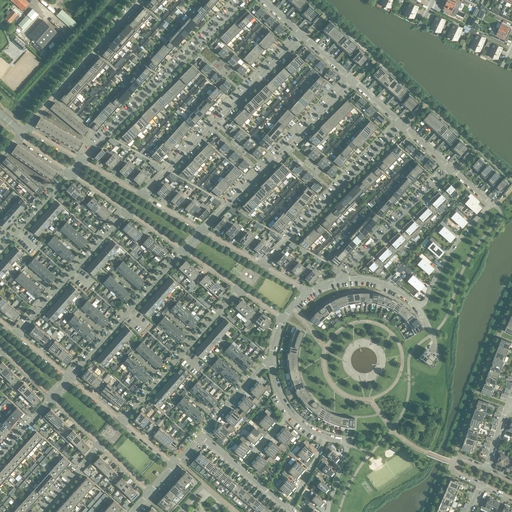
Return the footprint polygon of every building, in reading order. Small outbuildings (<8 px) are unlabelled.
[(11,0),(23,11),(29,3),(32,0),(11,0)] [(157,8),(149,0),(145,5),(153,12),(157,8)] [(215,4),(209,0),(203,0),(203,1),(211,8),(215,4)] [(307,2),(305,0),(300,0),(295,5),(300,9),(300,10),(307,2)] [(211,8),(203,1),(199,5),(208,13),(211,8)] [(451,14),(454,7),(443,2),(441,7),(443,8),(442,10),(451,14)] [(257,12),(254,15),(259,19),(262,16),(265,12),(256,3),(252,7),(257,12)] [(416,10),(418,7),(410,3),(405,13),(404,14),(413,18),(417,10),(416,10)] [(208,13),(199,5),(196,9),(204,17),(208,13)] [(307,18),(314,10),(310,6),(303,14),(307,18)] [(151,14),(143,7),(139,11),(147,19),(151,14)] [(32,9),(27,15),(33,20),(38,14),(32,9)] [(204,17),(196,9),(197,11),(194,14),(192,13),(201,21),(204,17)] [(7,17),(4,20),(9,24),(12,21),(18,14),(13,10),(11,12),(8,10),(5,13),(7,14),(8,16),(7,17)] [(77,23),(62,10),(56,16),(71,29),(77,23)] [(319,14),(314,10),(307,18),(312,22),(319,14)] [(485,12),(481,10),(477,18),(481,20),(485,12)] [(147,19),(139,11),(135,15),(144,23),(147,19)] [(254,18),(247,11),(243,15),(250,21),(254,18)] [(275,20),(268,14),(265,12),(262,16),(266,20),(264,23),(269,27),(271,25),(271,24),(275,20)] [(201,21),(192,13),(188,17),(196,24),(197,25),(201,21)] [(144,23),(135,15),(131,20),(140,27),(144,23)] [(250,21),(243,15),(239,19),(246,25),(250,21)] [(24,31),(32,22),(26,16),(18,25),(24,31)] [(196,24),(188,17),(188,16),(184,21),(192,28),(196,24)] [(444,20),(437,17),(435,20),(435,19),(431,28),(439,32),(440,31),(439,31),(444,20)] [(246,25),(239,19),(236,23),(242,29),(246,25)] [(40,52),(57,33),(43,20),(29,36),(36,42),(33,46),(40,52)] [(140,27),(131,20),(127,24),(128,25),(137,32),(136,31),(140,27)] [(284,29),(277,23),(275,20),(271,24),(271,25),(276,29),(273,31),(278,36),(284,29)] [(192,28),(184,21),(180,25),(188,33),(192,28)] [(327,34),(335,26),(330,22),(323,30),(327,34)] [(242,29),(236,23),(232,26),(238,33),(242,29)] [(496,28),(509,34),(511,30),(509,29),(510,27),(501,23),(498,29),(496,28)] [(128,25),(125,29),(133,36),(137,32),(128,25)] [(188,33),(180,25),(179,25),(178,26),(177,27),(176,28),(176,29),(175,30),(176,30),(184,37),(188,33)] [(461,28),(454,25),(452,28),(448,36),(456,40),(457,40),(456,39),(461,28)] [(471,28),(464,25),(463,28),(465,29),(464,32),(468,34),(471,28)] [(238,33),(232,26),(228,30),(234,37),(238,33)] [(332,38),(339,30),(335,26),(327,34),(332,38)] [(507,39),(509,34),(496,28),(492,37),(504,43),(505,40),(504,39),(504,38),(507,39)] [(133,36),(125,29),(121,33),(129,41),(133,36)] [(184,37),(176,30),(172,34),(180,42),(184,37)] [(234,37),(228,30),(224,34),(231,41),(234,37)] [(277,37),(268,30),(265,34),(273,42),(277,37)] [(336,42),(343,34),(339,30),(332,38),(336,42)] [(129,41),(121,33),(117,37),(124,44),(127,40),(129,41)] [(180,42),(172,34),(171,34),(167,39),(168,40),(175,46),(176,47),(180,42)] [(231,41),(224,34),(220,38),(227,45),(231,41)] [(273,42),(265,34),(264,34),(266,36),(263,39),(261,38),(269,46),(273,42)] [(341,46),(348,38),(343,34),(336,42),(341,46)] [(485,39),(477,35),(471,47),(471,46),(471,47),(479,51),(483,43),(485,39)] [(22,50),(26,45),(16,37),(12,42),(22,50)] [(124,44),(117,37),(113,42),(122,49),(120,48),(124,44)] [(269,46),(261,38),(257,42),(265,49),(265,50),(269,46)] [(345,50),(352,42),(348,38),(341,46),(345,50)] [(55,39),(48,47),(51,49),(55,44),(58,46),(60,44),(55,39)] [(175,46),(168,40),(165,44),(172,50),(175,46)] [(122,49),(113,42),(109,46),(118,53),(122,49)] [(265,49),(257,42),(258,43),(254,47),(261,53),(265,49)] [(357,46),(352,42),(345,50),(350,54),(357,46)] [(172,50),(165,44),(161,48),(168,54),(169,53),(172,50)] [(227,53),(230,50),(225,46),(222,49),(218,44),(214,48),(224,57),(227,53)] [(501,48),(494,44),(489,54),(488,54),(497,59),(501,51),(500,51),(501,48)] [(109,45),(105,49),(113,57),(117,53),(117,54),(118,53),(109,46),(109,45)] [(258,57),(261,53),(254,47),(251,51),(258,57)] [(168,54),(161,48),(158,52),(165,58),(165,57),(168,54)] [(307,57),(304,59),(309,64),(312,61),(315,57),(306,48),(302,52),(307,57)] [(113,57),(105,49),(101,54),(109,61),(113,57)] [(258,57),(251,51),(247,55),(254,61),(258,57)] [(357,63),(364,55),(360,51),(353,59),(357,63)] [(51,56),(47,52),(42,58),(46,61),(51,56)] [(165,58),(158,52),(154,56),(161,62),(165,58)] [(224,57),(233,65),(237,61),(239,59),(234,54),(232,57),(227,53),(224,57)] [(254,61),(247,55),(243,59),(250,65),(254,61)] [(369,59),(364,55),(357,63),(362,67),(369,59)] [(106,62),(99,56),(95,61),(103,68),(102,67),(106,62)] [(161,62),(154,56),(151,59),(149,58),(157,66),(161,62)] [(305,64),(297,56),(293,60),(301,68),(305,64)] [(325,65),(318,59),(315,57),(312,61),(316,65),(314,68),(319,72),(321,69),(325,65)] [(157,66),(149,58),(145,62),(154,70),(157,66)] [(208,72),(212,68),(202,59),(199,63),(203,68),(201,71),(206,75),(208,72)] [(243,74),(249,67),(239,59),(237,61),(233,65),(243,74)] [(301,68),(293,60),(289,64),(296,70),(300,66),(301,68)] [(103,68),(95,61),(91,65),(99,72),(103,68)] [(144,64),(140,68),(148,76),(152,72),(144,64)] [(296,70),(289,64),(286,67),(292,74),(296,70)] [(99,72),(91,65),(87,69),(96,77),(99,72)] [(334,74),(327,67),(325,65),(321,69),(326,73),(323,76),(328,81),(334,74)] [(200,74),(192,66),(188,70),(194,77),(196,78),(200,74)] [(286,67),(285,67),(281,71),(287,78),(291,74),(292,74),(286,67)] [(378,79),(384,71),(380,67),(373,75),(378,79)] [(148,76),(140,68),(141,70),(138,74),(145,80),(148,76)] [(217,80),(221,76),(212,68),(208,72),(213,76),(210,79),(215,83),(218,81),(217,80)] [(96,77),(87,69),(83,73),(92,81),(96,77)] [(194,77),(188,70),(184,74),(191,80),(194,77)] [(287,78),(281,71),(277,75),(283,82),(287,78)] [(382,83),(389,75),(384,71),(378,79),(382,83)] [(92,81),(83,73),(80,78),(86,84),(90,80),(92,81)] [(145,80),(138,74),(134,77),(140,83),(141,84),(145,80)] [(191,80),(184,74),(180,78),(180,79),(181,78),(187,84),(191,80)] [(283,82),(277,75),(273,79),(279,86),(283,82)] [(327,82),(318,75),(315,79),(323,86),(327,82)] [(387,87),(393,79),(389,75),(382,83),(387,87)] [(224,92),(231,85),(221,76),(217,80),(218,81),(222,85),(219,87),(224,92)] [(140,83),(134,77),(130,81),(137,87),(140,83)] [(86,84),(80,78),(76,82),(84,89),(83,88),(86,84)] [(187,85),(187,84),(181,78),(180,79),(177,82),(183,89),(187,85)] [(279,86),(273,79),(269,83),(276,90),(279,86)] [(323,86),(315,79),(311,83),(319,90),(323,86)] [(391,91),(398,83),(393,79),(387,87),(391,91)] [(137,87),(130,81),(126,85),(133,91),(137,87)] [(84,89),(76,82),(72,86),(80,94),(84,89)] [(183,89),(177,82),(173,86),(180,92),(183,89)] [(276,90),(269,83),(266,86),(273,93),(273,92),(276,90)] [(319,90),(311,83),(307,87),(316,94),(319,90)] [(395,95),(402,87),(398,83),(391,91),(395,95)] [(133,91),(126,85),(123,89),(130,95),(133,91)] [(80,94),(72,86),(68,90),(77,98),(75,96),(79,92),(80,94)] [(180,92),(173,86),(169,90),(176,96),(180,92)] [(219,98),(223,93),(215,86),(211,90),(219,98)] [(266,86),(261,90),(270,99),(271,99),(269,97),(273,93),(266,86)] [(316,94),(307,87),(304,91),(312,99),(316,94)] [(407,91),(403,87),(402,87),(395,95),(400,99),(407,91)] [(130,95),(123,89),(119,93),(126,99),(130,95)] [(77,98),(68,90),(64,95),(73,102),(77,98)] [(176,96),(169,90),(165,94),(172,100),(176,96)] [(219,98),(211,90),(212,92),(209,95),(207,94),(216,102),(219,98)] [(270,99),(261,90),(257,94),(266,103),(270,99)] [(312,99),(304,91),(300,95),(308,103),(312,99)] [(126,99),(119,93),(116,97),(115,96),(115,97),(122,103),(121,103),(122,104),(126,99)] [(362,106),(365,102),(356,93),(352,97),(357,101),(354,104),(359,109),(362,106)] [(172,100),(165,94),(162,97),(168,104),(172,100)] [(216,102),(207,94),(204,98),(211,105),(212,106),(216,102)] [(266,103),(257,94),(253,98),(260,106),(264,102),(266,103)] [(73,102),(64,95),(60,99),(69,106),(73,102)] [(308,103),(300,95),(296,100),(304,107),(308,103)] [(407,108),(414,100),(410,96),(403,103),(403,104),(407,108)] [(122,103),(115,97),(111,101),(118,107),(121,103),(122,103)] [(162,97),(161,97),(157,101),(164,107),(167,104),(168,104),(162,97)] [(211,105),(204,98),(203,98),(204,99),(201,103),(199,102),(208,109),(211,105)] [(260,106),(253,98),(249,103),(256,110),(260,106)] [(304,107),(296,100),(292,104),(300,112),(304,107)] [(419,104),(414,100),(407,108),(412,111),(412,112),(419,104)] [(118,107),(111,101),(107,105),(114,111),(118,107)] [(160,111),(164,107),(157,101),(153,104),(160,111)] [(354,107),(347,101),(343,105),(350,111),(354,107)] [(208,109),(199,102),(195,106),(197,107),(204,113),(208,109)] [(371,114),(375,110),(365,102),(362,106),(366,110),(364,113),(369,117),(371,114)] [(54,111),(59,106),(55,103),(50,108),(54,111)] [(256,110),(249,103),(244,107),(252,115),(256,110)] [(160,111),(153,104),(150,108),(156,115),(160,111)] [(300,112),(292,104),(288,108),(297,116),(300,112)] [(114,111),(107,105),(104,109),(111,115),(114,111)] [(350,111),(343,105),(340,108),(346,115),(350,111)] [(58,115),(62,109),(59,106),(54,111),(58,115)] [(197,107),(195,106),(197,108),(193,112),(200,118),(204,113),(197,107)] [(252,115),(244,107),(245,108),(242,112),(248,118),(252,115)] [(156,115),(150,108),(146,112),(152,119),(156,115)] [(297,116),(288,108),(288,109),(285,113),(292,119),(295,115),(297,116)] [(346,115),(340,108),(336,112),(342,119),(346,115)] [(61,118),(66,112),(62,109),(58,115),(61,118)] [(111,115),(104,109),(100,113),(107,119),(111,115)] [(384,119),(377,112),(375,110),(371,114),(376,118),(373,121),(378,126),(384,119)] [(65,121),(70,115),(66,112),(61,118),(65,121)] [(152,119),(146,112),(142,116),(142,117),(142,116),(149,123),(149,122),(152,119)] [(196,122),(200,118),(193,112),(189,116),(196,122)] [(248,118),(242,112),(238,116),(244,122),(248,118)] [(342,119),(336,112),(332,116),(338,123),(342,119)] [(428,124),(435,116),(430,112),(423,120),(428,124)] [(107,119),(100,113),(97,117),(103,123),(107,119)] [(292,119),(285,113),(281,117),(288,123),(292,119)] [(69,124),(74,118),(70,115),(65,121),(69,124)] [(142,116),(142,117),(138,121),(146,128),(145,127),(149,123),(142,116)] [(192,127),(196,122),(189,116),(186,120),(185,119),(185,120),(192,126),(192,127)] [(244,122),(238,116),(234,120),(240,126),(244,122)] [(338,123),(332,116),(328,120),(335,126),(338,123)] [(432,128),(439,120),(435,116),(428,124),(432,128)] [(36,126),(78,151),(83,142),(41,117),(36,126)] [(103,123),(97,117),(93,121),(92,119),(91,119),(100,127),(103,123)] [(288,123),(281,117),(278,120),(285,127),(285,126),(288,123)] [(73,127),(77,121),(74,118),(69,124),(73,127)] [(100,127),(91,119),(88,124),(96,131),(100,127)] [(192,126),(185,120),(182,124),(188,130),(192,126)] [(285,127),(278,120),(277,121),(278,121),(274,125),(281,131),(285,127),(285,126),(285,127)] [(335,126),(328,120),(324,124),(331,130),(335,126)] [(377,127),(368,120),(365,124),(373,131),(377,127)] [(437,132),(444,124),(439,120),(432,128),(437,132)] [(76,130),(81,125),(77,121),(73,127),(76,130)] [(146,128),(138,121),(134,125),(142,132),(146,128)] [(185,134),(188,130),(182,124),(178,128),(185,134)] [(331,130),(324,124),(320,128),(329,136),(327,134),(331,130)] [(373,131),(365,124),(366,125),(363,129),(370,135),(373,131)] [(441,136),(448,128),(444,124),(437,132),(441,136)] [(80,133),(85,128),(81,125),(76,130),(80,133)] [(142,132),(134,125),(130,129),(137,135),(141,131),(142,133),(142,132)] [(281,131),(274,125),(270,129),(277,136),(281,131)] [(88,131),(85,128),(80,133),(84,136),(88,131)] [(181,138),(185,134),(178,128),(174,132),(181,138)] [(233,128),(229,132),(239,140),(243,136),(245,133),(240,129),(238,132),(233,128)] [(329,136),(320,128),(321,128),(317,132),(325,140),(329,136)] [(370,135),(363,129),(361,128),(358,132),(357,132),(366,139),(370,135)] [(446,140),(452,132),(448,128),(441,136),(446,140)] [(133,139),(137,135),(130,129),(126,133),(133,139)] [(277,136),(270,129),(267,134),(274,140),(277,136)] [(181,138),(174,132),(171,136),(178,142),(181,138)] [(325,140),(317,132),(313,136),(321,144),(325,140)] [(366,139),(357,132),(354,136),(362,143),(366,139)] [(457,136),(453,132),(452,132),(446,140),(450,144),(457,136)] [(133,139),(126,133),(119,140),(127,145),(133,139)] [(274,140),(267,134),(263,138),(270,144),(274,140)] [(174,146),(178,142),(171,136),(167,140),(174,146)] [(252,145),(255,142),(250,137),(247,140),(243,136),(239,140),(249,149),(252,145)] [(321,144),(313,136),(309,140),(316,146),(320,142),(321,144)] [(362,143),(354,136),(355,137),(352,141),(351,141),(359,147),(362,143)] [(119,143),(111,138),(108,140),(115,147),(119,143)] [(266,148),(270,144),(263,138),(259,142),(266,148)] [(409,154),(412,151),(416,147),(406,138),(402,142),(407,146),(405,149),(409,154)] [(227,151),(230,147),(220,139),(217,143),(222,147),(219,150),(224,154),(227,151)] [(174,146),(167,140),(164,144),(163,143),(169,149),(169,150),(170,150),(174,146)] [(457,152),(464,145),(460,140),(453,148),(453,149),(457,152)] [(359,147),(351,141),(348,145),(355,151),(358,147),(358,148),(359,147)] [(169,149),(163,143),(159,147),(166,153),(169,150),(169,149)] [(17,144),(12,153),(52,181),(58,172),(17,144)] [(209,144),(205,148),(212,154),(215,150),(209,144)] [(258,157),(264,150),(259,146),(257,149),(252,145),(249,149),(258,157)] [(355,151),(348,145),(344,149),(351,155),(353,152),(355,151)] [(469,149),(464,145),(457,152),(462,156),(462,157),(469,149)] [(317,155),(320,152),(315,148),(312,151),(307,146),(304,150),(313,159),(317,155)] [(404,152),(397,146),(393,150),(400,156),(404,152)] [(166,153),(159,147),(155,151),(162,157),(166,153)] [(231,155),(228,158),(233,163),(236,160),(239,156),(230,147),(227,151),(231,155)] [(421,159),(425,155),(416,147),(412,151),(417,155),(414,158),(419,162),(421,159)] [(201,151),(208,158),(212,154),(205,148),(201,151)] [(351,155),(344,149),(343,148),(339,152),(340,153),(347,159),(351,155)] [(106,156),(111,152),(111,151),(110,152),(107,150),(105,152),(102,149),(94,158),(98,161),(102,157),(104,159),(107,157),(106,156)] [(400,156),(393,150),(390,153),(396,160),(400,156)] [(158,163),(162,157),(155,151),(152,155),(150,153),(147,157),(158,163)] [(201,151),(197,155),(204,162),(208,158),(201,151)] [(109,166),(118,155),(115,152),(113,154),(111,152),(106,156),(107,157),(109,159),(105,163),(109,166)] [(347,159),(340,153),(337,157),(344,163),(347,159)] [(396,160),(390,153),(386,157),(392,164),(396,160)] [(122,158),(118,155),(109,166),(112,169),(116,165),(118,167),(121,165),(125,160),(123,162),(120,160),(122,158)] [(200,166),(204,162),(197,155),(193,160),(194,160),(200,166),(201,166),(200,166)] [(326,164),(329,161),(324,156),(321,159),(317,155),(313,159),(323,168),(326,164)] [(433,169),(437,166),(425,155),(421,159),(426,163),(423,166),(428,170),(431,167),(433,169)] [(243,171),(249,164),(239,156),(236,160),(240,164),(238,167),(243,171)] [(0,166),(3,169),(11,160),(7,157),(0,164),(0,166)] [(344,163),(337,157),(333,161),(340,167),(344,163)] [(392,164),(386,157),(382,161),(388,168),(392,164)] [(484,162),(479,158),(472,166),(473,166),(477,170),(484,162)] [(303,168),(293,159),(290,163),(294,167),(292,170),(297,175),(299,172),(303,168)] [(7,173),(15,164),(11,160),(3,169),(7,173)] [(132,163),(129,160),(127,162),(125,160),(121,165),(123,167),(119,171),(123,174),(132,163)] [(194,160),(190,164),(197,170),(200,166),(194,160)] [(388,168),(382,161),(378,165),(384,172),(388,168)] [(134,173),(139,168),(136,170),(134,168),(136,166),(132,163),(123,174),(126,177),(130,173),(132,175),(135,173),(134,173)] [(161,167),(153,163),(152,166),(158,172),(161,169),(161,167)] [(11,177),(19,168),(15,164),(7,173),(11,177)] [(197,170),(190,164),(186,167),(193,174),(197,170)] [(332,176),(338,169),(333,165),(331,167),(326,164),(323,168),(332,176)] [(417,164),(413,168),(420,174),(424,170),(417,164)] [(290,172),(282,165),(278,169),(285,177),(290,172)] [(492,169),(487,165),(480,173),(485,177),(484,177),(485,177),(486,176),(488,178),(493,172),(491,170),(492,169)] [(234,166),(231,170),(237,176),(240,172),(234,166)] [(187,180),(193,174),(186,167),(179,175),(187,180)] [(384,174),(376,167),(372,171),(379,177),(380,179),(384,174)] [(15,180),(23,171),(19,168),(11,177),(15,180)] [(137,182),(146,171),(143,168),(141,170),(139,168),(134,173),(135,173),(137,175),(133,179),(137,182)] [(312,176),(303,168),(299,172),(304,176),(301,179),(306,183),(309,180),(312,176)] [(416,178),(420,174),(413,168),(410,172),(416,178)] [(285,177),(278,169),(274,173),(283,182),(281,181),(285,177)] [(237,176),(231,170),(227,175),(233,180),(237,176)] [(19,184),(27,175),(23,171),(15,180),(19,184)] [(150,174),(146,171),(137,182),(140,185),(144,181),(147,183),(151,179),(148,176),(150,174)] [(379,177),(372,171),(368,175),(375,181),(379,177)] [(416,178),(410,172),(406,177),(413,183),(416,178)] [(500,176),(495,172),(488,180),(492,184),(493,184),(493,183),(496,185),(501,179),(499,177),(500,176)] [(283,182),(274,173),(269,178),(278,187),(283,182)] [(23,188),(31,178),(27,175),(19,184),(23,188)] [(223,178),(229,184),(233,180),(227,175),(224,178),(223,178)] [(375,181),(368,175),(364,179),(371,185),(375,181)] [(316,192),(322,185),(312,176),(309,180),(313,184),(311,187),(316,192)] [(409,187),(413,183),(406,177),(402,181),(409,187)] [(27,191),(35,182),(31,178),(23,188),(27,191)] [(229,184),(223,178),(219,182),(225,187),(226,186),(227,186),(229,184)] [(278,187),(269,178),(265,182),(273,189),(277,185),(278,187)] [(371,185),(364,179),(361,182),(367,189),(371,185)] [(508,183),(503,179),(496,187),(500,191),(501,191),(508,183)] [(162,181),(158,186),(160,188),(157,192),(160,195),(170,185),(166,182),(165,183),(162,181)] [(225,187),(219,182),(218,181),(214,185),(215,186),(221,191),(225,187)] [(405,191),(409,187),(402,181),(398,185),(397,183),(397,184),(405,191)] [(31,195),(39,186),(35,182),(27,191),(31,195)] [(273,189),(265,182),(261,186),(262,187),(270,195),(274,191),(273,189)] [(367,189),(361,182),(357,186),(364,192),(367,189)] [(70,195),(77,187),(72,183),(70,185),(69,184),(66,187),(67,188),(66,190),(70,195)] [(448,192),(446,195),(450,199),(453,197),(454,199),(459,194),(448,183),(443,187),(448,192)] [(405,191),(397,184),(393,188),(401,195),(405,191)] [(170,185),(160,195),(163,198),(167,194),(170,197),(176,189),(174,192),(171,189),(173,188),(170,185)] [(357,186),(357,185),(352,189),(359,196),(363,192),(363,193),(364,192),(357,186)] [(35,198),(43,189),(39,186),(31,195),(35,198)] [(217,197),(221,191),(215,186),(210,193),(217,197)] [(311,197),(314,193),(306,186),(302,190),(311,198),(311,197)] [(73,200),(81,191),(77,187),(70,195),(74,198),(73,200)] [(262,187),(258,191),(266,199),(270,195),(262,187)] [(401,195),(393,188),(389,192),(397,200),(401,195)] [(176,189),(170,197),(172,194),(174,196),(171,201),(174,204),(184,193),(180,190),(179,192),(176,189)] [(358,196),(359,196),(352,189),(348,194),(356,202),(356,201),(355,200),(358,196)] [(311,198),(302,190),(303,191),(299,195),(298,194),(307,202),(311,198)] [(86,195),(81,191),(73,200),(78,204),(74,208),(77,210),(79,208),(81,206),(79,203),(86,195)] [(266,199),(258,191),(254,195),(262,203),(266,199)] [(394,204),(397,200),(389,192),(390,194),(387,198),(394,204)] [(444,206),(450,199),(446,195),(444,197),(439,192),(434,196),(445,208),(446,207),(444,206)] [(184,193),(174,204),(177,207),(181,202),(184,205),(190,197),(188,200),(185,198),(187,196),(184,193)] [(471,194),(464,201),(476,212),(474,215),(475,215),(481,207),(476,203),(478,201),(479,202),(469,193),(471,194)] [(307,202),(298,194),(294,198),(303,207),(307,202)] [(356,202),(348,194),(343,198),(351,206),(352,206),(356,202)] [(262,203),(254,195),(251,199),(257,205),(261,201),(262,203)] [(434,196),(429,201),(435,206),(432,208),(437,213),(439,210),(441,212),(445,208),(434,196)] [(20,197),(16,201),(24,208),(28,204),(20,197)] [(89,210),(97,201),(93,197),(86,204),(84,203),(81,206),(79,208),(81,210),(84,206),(89,211),(89,210)] [(188,212),(198,201),(194,198),(193,200),(190,197),(184,205),(186,202),(188,205),(185,209),(188,212)] [(221,202),(215,198),(212,201),(218,206),(221,203),(221,202)] [(303,207),(294,198),(293,198),(295,200),(291,204),(299,211),(303,207)] [(351,206),(343,198),(339,202),(347,210),(348,210),(351,206)] [(390,208),(394,204),(387,198),(383,202),(390,208)] [(257,205),(251,199),(247,202),(255,210),(253,209),(257,205)] [(24,208),(16,201),(17,202),(13,206),(20,212),(24,208)] [(57,201),(53,205),(60,211),(63,207),(57,201)] [(94,214),(103,204),(102,204),(102,205),(97,201),(89,210),(94,214)] [(198,213),(206,204),(205,204),(203,202),(201,204),(198,201),(188,212),(191,215),(195,211),(198,213)] [(255,210),(247,202),(239,210),(247,215),(249,213),(251,214),(255,210)] [(347,210),(339,202),(335,207),(336,207),(343,214),(344,214),(347,210)] [(390,208),(383,202),(379,206),(386,213),(390,208)] [(99,217),(107,208),(103,204),(94,214),(96,212),(100,216),(99,217)] [(206,204),(198,213),(200,211),(203,213),(199,217),(202,220),(212,209),(209,206),(208,206),(206,204)] [(299,211),(291,204),(287,209),(295,216),(299,211)] [(60,211),(53,205),(49,209),(56,215),(60,211)] [(437,213),(432,208),(430,210),(425,205),(421,210),(430,219),(437,213)] [(20,212),(13,206),(10,210),(17,216),(20,212)] [(386,213),(379,206),(375,211),(382,217),(386,213)] [(336,207),(332,211),(338,217),(342,214),(343,215),(343,214),(336,207)] [(110,215),(112,212),(107,208),(99,217),(104,221),(107,218),(108,219),(111,216),(110,215)] [(239,212),(231,208),(228,210),(235,216),(239,212)] [(456,208),(450,216),(455,220),(454,221),(457,224),(458,223),(462,226),(460,229),(467,222),(467,221),(461,217),(463,215),(465,216),(456,208)] [(52,219),(56,215),(49,209),(46,213),(52,219)] [(295,216),(287,209),(283,213),(291,220),(295,216)] [(421,210),(421,209),(416,214),(421,219),(419,222),(423,226),(430,219),(421,210)] [(17,216),(10,210),(6,214),(13,220),(17,216)] [(338,218),(338,217),(332,211),(328,214),(335,221),(338,218)] [(52,219),(46,213),(42,217),(49,223),(52,219)] [(291,220),(283,213),(279,217),(286,223),(290,219),(291,220)] [(368,215),(367,215),(376,222),(375,223),(376,223),(380,219),(373,213),(370,217),(368,215)] [(13,220),(6,214),(3,218),(9,224),(13,220)] [(335,221),(328,214),(324,218),(332,226),(331,225),(335,221)] [(376,222),(367,215),(364,219),(372,227),(375,223),(376,222)] [(215,227),(218,230),(222,226),(224,228),(231,221),(230,222),(228,220),(224,216),(215,227)] [(49,223),(42,217),(39,221),(45,227),(49,223)] [(286,223),(279,217),(276,221),(283,227),(286,223)] [(9,224),(3,218),(0,220),(0,223),(6,228),(9,224)] [(332,226),(324,218),(320,222),(328,230),(332,226)] [(372,227),(364,219),(360,223),(368,231),(372,227)] [(417,233),(423,226),(419,222),(417,224),(412,219),(408,223),(407,223),(418,235),(419,234),(417,233)] [(42,231),(45,227),(39,221),(35,225),(38,228),(42,231)] [(231,221),(224,228),(225,229),(227,226),(229,228),(225,232),(229,235),(239,224),(235,221),(234,223),(231,221)] [(283,227),(276,221),(270,228),(278,232),(283,227)] [(442,225),(438,230),(450,241),(448,243),(448,244),(455,236),(454,236),(449,231),(451,229),(453,231),(442,221),(440,223),(442,225)] [(64,233),(71,226),(66,222),(60,229),(64,233)] [(125,235),(133,226),(129,222),(127,224),(126,223),(123,226),(124,227),(121,231),(125,235)] [(368,231),(360,223),(360,224),(361,225),(358,229),(356,227),(356,228),(364,235),(368,231)] [(407,223),(408,223),(407,223),(403,227),(408,233),(406,235),(410,239),(412,237),(414,239),(418,235),(407,223)] [(38,228),(35,225),(34,224),(30,229),(34,233),(38,228)] [(239,224),(229,235),(232,238),(236,234),(238,237),(245,229),(243,231),(240,229),(242,227),(239,224)] [(325,231),(319,224),(315,228),(321,235),(325,231)] [(69,236),(75,229),(71,226),(64,233),(69,236)] [(130,239),(138,230),(133,226),(125,235),(130,239)] [(43,232),(42,231),(38,228),(34,233),(39,237),(43,232)] [(315,228),(311,231),(318,238),(321,235),(315,228)] [(364,235),(356,228),(352,232),(360,239),(364,235)] [(73,240),(79,233),(75,229),(69,236),(73,240)] [(245,229),(238,237),(239,237),(241,234),(243,236),(240,241),(243,244),(253,232),(250,229),(248,231),(245,229)] [(143,234),(138,230),(130,239),(135,243),(130,248),(132,250),(138,244),(135,242),(143,234)] [(311,231),(308,235),(314,242),(318,238),(311,231)] [(253,232),(243,244),(246,247),(250,242),(253,245),(259,237),(257,239),(255,237),(256,235),(253,232)] [(360,239),(352,232),(348,236),(357,244),(360,239)] [(408,242),(410,239),(406,235),(403,237),(398,232),(394,236),(403,246),(408,242)] [(77,244),(83,237),(79,233),(73,240),(77,244)] [(281,237),(274,233),(272,235),(279,241),(282,238),(281,237)] [(310,246),(314,242),(308,235),(303,239),(310,246)] [(52,247),(58,240),(54,236),(48,243),(52,247)] [(146,249),(154,240),(149,236),(141,245),(146,249)] [(357,244),(348,236),(349,237),(345,241),(354,249),(358,244),(357,244)] [(403,246),(394,236),(389,241),(394,246),(392,248),(397,253),(399,251),(401,252),(405,248),(403,246)] [(87,240),(83,237),(77,244),(81,247),(82,246),(83,247),(87,243),(86,242),(87,240)] [(255,247),(254,249),(257,252),(267,241),(263,238),(262,239),(259,237),(253,245),(255,247)] [(442,246),(432,237),(429,240),(431,241),(427,246),(439,257),(437,259),(444,252),(443,251),(438,247),(440,245),(442,246)] [(310,246),(303,239),(298,244),(307,249),(310,246)] [(56,250),(62,244),(58,240),(52,247),(56,250)] [(150,253),(159,243),(158,244),(154,240),(146,249),(150,253)] [(113,241),(109,245),(116,251),(119,247),(113,241)] [(267,241),(257,252),(260,255),(264,251),(267,253),(271,248),(268,246),(270,244),(267,241)] [(354,249),(345,241),(341,245),(350,253),(354,249)] [(156,256),(164,247),(159,243),(150,253),(151,253),(151,252),(156,256)] [(60,254),(66,247),(62,244),(56,250),(60,254)] [(116,251),(109,245),(105,249),(112,255),(116,251)] [(346,257),(350,253),(341,245),(337,250),(346,257)] [(15,254),(19,250),(14,246),(10,250),(12,251),(15,254)] [(396,257),(394,255),(397,253),(392,248),(390,251),(385,246),(381,250),(380,250),(390,260),(392,261),(396,257)] [(64,258),(70,251),(66,247),(60,254),(64,258)] [(168,251),(164,247),(156,256),(160,260),(164,256),(165,258),(168,254),(166,253),(168,251)] [(112,255),(105,249),(102,253),(108,259),(112,255)] [(24,254),(19,250),(15,254),(18,257),(20,258),(24,254)] [(346,257),(337,250),(335,253),(334,254),(342,261),(346,257)] [(390,260),(380,250),(381,250),(380,250),(376,254),(381,260),(379,262),(383,266),(390,260)] [(18,257),(15,254),(12,251),(8,255),(15,261),(18,257)] [(74,255),(70,251),(64,258),(68,261),(69,260),(70,261),(74,257),(73,256),(74,255)] [(280,265),(290,254),(287,257),(284,254),(285,253),(282,251),(278,255),(281,258),(277,262),(280,265)] [(108,259),(102,253),(98,257),(105,263),(108,259)] [(432,263),(422,253),(418,257),(421,260),(418,264),(429,273),(427,275),(427,276),(434,268),(433,268),(428,263),(430,261),(432,263)] [(293,257),(290,254),(280,265),(284,268),(287,264),(290,266),(292,264),(296,259),(294,261),(292,259),(293,257)] [(337,267),(342,261),(334,254),(327,261),(337,267)] [(15,261),(8,255),(4,259),(11,265),(15,261)] [(105,263),(98,257),(95,261),(101,267),(105,263)] [(32,268),(39,262),(34,258),(28,265),(32,268)] [(11,265),(4,259),(1,263),(8,269),(11,265)] [(294,273),(302,265),(298,262),(299,261),(296,259),(292,264),(295,266),(291,270),(294,273)] [(383,270),(381,269),(383,266),(379,262),(376,264),(371,259),(367,264),(378,275),(383,270)] [(101,267),(95,261),(91,265),(94,268),(98,271),(101,267)] [(121,272),(127,265),(122,261),(116,268),(121,272)] [(182,274),(190,265),(189,264),(190,264),(186,261),(185,261),(182,264),(181,263),(179,265),(181,266),(177,270),(182,274)] [(37,272),(43,265),(39,262),(32,268),(37,272)] [(400,272),(407,265),(405,263),(398,269),(400,272)] [(94,268),(91,265),(89,264),(85,268),(90,272),(94,268)] [(306,272),(311,266),(309,264),(305,268),(302,265),(294,273),(298,276),(301,272),(304,275),(306,272)] [(41,276),(47,269),(43,265),(37,272),(41,276)] [(125,276),(131,269),(127,265),(121,272),(125,276)] [(186,278),(194,269),(194,268),(191,265),(190,265),(182,274),(186,278)] [(308,281),(318,270),(315,268),(313,269),(311,267),(312,266),(311,266),(306,272),(309,274),(305,278),(308,281)] [(330,269),(336,275),(339,272),(339,270),(332,266),(330,269)] [(99,272),(98,271),(94,268),(90,272),(95,276),(99,272)] [(45,279),(51,272),(47,269),(41,276),(45,279)] [(129,279),(135,273),(131,269),(125,276),(129,279)] [(195,269),(194,269),(186,278),(191,282),(187,286),(190,288),(194,283),(192,281),(194,278),(195,278),(196,277),(196,276),(199,273),(198,272),(195,269)] [(401,273),(398,270),(391,279),(397,282),(406,270),(404,269),(401,273)] [(324,280),(320,275),(321,273),(318,270),(308,281),(312,284),(315,280),(318,282),(324,280)] [(412,271),(413,272),(407,279),(410,281),(408,284),(417,292),(424,285),(423,285),(418,280),(420,278),(422,280),(422,279),(413,271),(412,271)] [(20,283),(26,276),(22,272),(16,279),(20,283)] [(55,276),(51,272),(45,279),(49,283),(50,282),(51,283),(55,279),(54,278),(55,276)] [(133,283),(139,276),(135,273),(129,279),(133,283)] [(202,288),(210,279),(210,278),(207,275),(207,276),(206,275),(203,278),(201,280),(196,285),(194,283),(190,288),(192,290),(198,284),(202,288)] [(24,286),(30,279),(26,276),(20,283),(24,286)] [(108,286),(114,279),(110,276),(104,282),(108,286)] [(143,280),(139,276),(133,283),(137,287),(138,285),(139,286),(143,282),(142,281),(143,280)] [(171,278),(167,282),(174,288),(177,284),(171,278)] [(28,290),(34,283),(30,279),(24,286),(28,290)] [(112,290),(118,283),(114,279),(108,286),(112,290)] [(208,291),(216,282),(215,282),(215,283),(214,282),(211,279),(211,280),(210,279),(202,288),(203,288),(204,286),(208,290),(208,291)] [(174,288),(167,282),(163,286),(170,292),(174,288)] [(212,295),(220,286),(219,285),(220,285),(217,282),(216,283),(216,282),(208,291),(212,295)] [(32,293),(38,287),(34,283),(28,290),(32,293)] [(116,294),(122,287),(118,283),(112,290),(116,294)] [(71,293),(75,289),(71,284),(67,289),(68,290),(71,293)] [(170,292),(163,286),(160,290),(167,296),(170,292)] [(221,287),(220,286),(212,295),(217,299),(220,295),(221,297),(223,295),(222,293),(225,290),(224,289),(221,286),(221,287)] [(42,290),(38,287),(32,293),(36,297),(37,296),(38,297),(42,293),(41,292),(42,290)] [(120,297),(126,290),(122,287),(116,294),(120,297)] [(80,293),(75,289),(71,293),(75,296),(76,297),(80,293)] [(75,296),(71,293),(68,290),(64,294),(71,300),(75,296)] [(130,294),(126,290),(120,297),(124,301),(125,300),(127,301),(130,296),(129,295),(130,294)] [(167,296),(160,290),(156,294),(163,300),(167,296)] [(71,300),(64,294),(61,298),(68,304),(71,300)] [(163,300),(156,294),(153,298),(159,304),(163,300)] [(382,306),(385,296),(379,294),(377,305),(382,306)] [(350,305),(347,295),(341,296),(344,307),(345,306),(344,305),(349,304),(349,305),(350,305)] [(344,307),(341,296),(338,298),(335,299),(339,309),(344,307)] [(387,308),(391,298),(385,296),(382,306),(387,308)] [(68,304),(61,298),(57,302),(64,308),(68,304)] [(156,308),(159,304),(153,298),(149,302),(156,308)] [(393,309),(397,301),(391,298),(387,308),(388,307),(393,309)] [(339,309),(335,299),(329,302),(334,310),(334,311),(339,309)] [(5,313),(11,306),(7,302),(8,300),(0,309),(4,312),(5,313)] [(238,312),(246,304),(245,303),(246,303),(243,300),(242,300),(239,303),(237,302),(236,304),(237,305),(234,308),(238,312)] [(85,311),(92,304),(87,301),(81,307),(85,311)] [(175,313),(182,305),(178,301),(171,309),(175,313)] [(397,314),(403,305),(397,301),(393,309),(392,310),(397,314)] [(64,308),(57,302),(54,306),(60,312),(64,308)] [(152,312),(156,308),(149,302),(145,306),(149,309),(152,312)] [(334,310),(329,302),(324,305),(324,306),(330,314),(329,313),(334,310)] [(90,315),(96,308),(92,304),(85,311),(90,315)] [(243,316),(251,308),(250,307),(247,304),(246,304),(238,312),(243,316)] [(145,313),(149,309),(145,306),(144,305),(140,309),(145,313)] [(179,317),(185,310),(187,308),(182,305),(175,313),(179,317)] [(401,317),(408,309),(403,305),(397,314),(401,317)] [(10,317),(16,309),(13,307),(11,306),(5,313),(10,317)] [(57,316),(60,312),(54,306),(50,310),(57,316)] [(330,314),(324,306),(320,308),(318,310),(326,318),(330,314)] [(20,317),(19,316),(22,312),(17,308),(16,309),(10,317),(14,321),(16,319),(18,320),(20,317)] [(94,318),(100,312),(96,308),(90,315),(94,318)] [(183,320),(190,312),(191,312),(187,308),(185,310),(179,317),(183,320)] [(251,308),(243,316),(247,320),(244,324),(244,323),(244,324),(246,327),(250,322),(248,320),(251,317),(253,315),(252,315),(255,312),(254,311),(255,311),(251,308)] [(153,313),(152,312),(149,309),(145,313),(149,318),(153,313)] [(406,320),(413,313),(408,309),(401,317),(402,316),(406,320)] [(57,316),(50,310),(46,314),(53,320),(57,316)] [(326,318),(318,310),(314,314),(322,322),(326,318)] [(98,322),(104,315),(100,312),(94,318),(98,322)] [(187,324),(194,316),(190,312),(183,320),(187,324)] [(408,325),(417,318),(413,313),(406,320),(409,324),(408,325)] [(259,327),(267,318),(266,317),(263,314),(262,314),(259,317),(257,319),(253,324),(250,322),(246,327),(249,329),(254,323),(259,327)] [(322,322),(314,314),(310,319),(318,326),(318,325),(321,321),(321,322),(322,322)] [(73,325),(79,319),(75,315),(69,322),(73,325)] [(108,319),(104,315),(98,322),(102,326),(103,325),(104,326),(108,321),(107,320),(108,319)] [(193,317),(194,316),(187,324),(191,328),(193,327),(194,327),(197,323),(196,322),(197,321),(193,317)] [(160,330),(168,321),(164,317),(156,326),(160,330)] [(267,318),(259,327),(258,327),(263,331),(267,327),(268,328),(270,326),(268,325),(271,322),(270,321),(271,321),(267,318)] [(421,324),(417,318),(408,325),(412,329),(421,324)] [(76,330),(83,322),(79,319),(73,325),(72,327),(76,330)] [(225,319),(221,323),(228,329),(232,325),(225,319)] [(166,331),(172,324),(168,321),(160,330),(162,328),(166,331)] [(80,334),(87,326),(83,322),(76,330),(80,334)] [(228,329),(221,323),(218,327),(224,333),(228,329)] [(34,337),(41,328),(37,324),(34,328),(32,326),(30,330),(31,331),(29,333),(34,337)] [(170,335),(176,328),(172,324),(166,331),(170,335)] [(424,329),(421,324),(412,329),(414,334),(424,329)] [(84,338),(91,330),(87,326),(80,334),(84,338)] [(126,334),(130,330),(125,326),(121,330),(123,331),(126,334)] [(224,333),(218,327),(214,331),(221,337),(224,333)] [(304,332),(295,327),(295,328),(296,328),(293,334),(292,333),(302,337),(304,332)] [(412,334),(408,327),(402,330),(405,335),(407,334),(408,336),(412,334)] [(38,341),(46,332),(41,328),(34,337),(38,341)] [(174,338),(181,332),(176,328),(170,335),(174,338)] [(50,337),(53,338),(57,334),(58,332),(55,330),(51,336),(46,332),(38,341),(43,345),(50,337)] [(94,335),(95,333),(91,330),(84,338),(88,341),(90,339),(91,340),(95,336),(94,335)] [(135,334),(130,330),(126,334),(129,337),(131,338),(135,334)] [(129,337),(126,334),(123,331),(119,335),(126,341),(129,337)] [(221,337),(214,331),(210,335),(217,341),(221,337)] [(185,335),(181,332),(174,338),(179,342),(180,341),(181,342),(185,338),(184,337),(185,335)] [(300,343),(302,337),(292,333),(290,340),(300,343)] [(53,353),(60,343),(56,340),(59,336),(57,334),(53,338),(55,340),(48,349),(53,353)] [(122,345),(126,341),(119,335),(115,339),(122,345)] [(217,341),(210,335),(207,339),(213,345),(217,341)] [(122,345),(115,339),(112,343),(119,349),(122,345)] [(213,345),(207,339),(203,343),(210,349),(213,345)] [(511,342),(502,339),(500,345),(509,349),(509,348),(510,345),(511,345),(511,342)] [(299,348),(300,343),(290,340),(288,346),(299,348)] [(140,352),(146,346),(142,342),(136,349),(140,352)] [(57,357),(65,347),(60,343),(53,353),(57,357)] [(115,353),(119,349),(112,343),(108,347),(115,353)] [(210,349),(203,343),(199,347),(206,353),(210,349)] [(229,354),(235,348),(231,344),(225,351),(229,354)] [(509,349),(500,345),(497,351),(507,354),(509,349)] [(144,356),(150,349),(146,346),(140,352),(144,356)] [(62,361),(70,351),(65,347),(57,357),(62,361)] [(115,353),(108,347),(105,351),(111,357),(115,353)] [(206,353),(199,347),(196,351),(197,353),(196,354),(200,357),(201,356),(203,357),(206,353)] [(233,358),(240,351),(235,348),(229,354),(233,358)] [(148,360),(154,353),(150,349),(144,356),(148,360)] [(424,362),(431,353),(425,350),(424,351),(419,357),(424,361),(424,362)] [(75,355),(70,351),(62,361),(67,364),(69,362),(70,363),(73,360),(71,359),(75,355)] [(111,357),(105,351),(101,355),(108,361),(111,357)] [(237,362),(245,354),(245,353),(243,355),(240,351),(233,358),(237,362)] [(507,354),(497,351),(495,357),(505,361),(503,360),(505,356),(506,357),(507,354)] [(152,363),(158,357),(154,353),(148,360),(152,363)] [(435,359),(436,358),(431,353),(424,362),(429,366),(435,359)] [(241,365),(249,357),(245,354),(237,362),(241,365)] [(108,361),(101,355),(97,359),(104,365),(108,361)] [(126,368),(133,360),(129,356),(123,363),(127,366),(126,368)] [(162,360),(158,357),(152,363),(156,367),(157,366),(159,367),(162,363),(161,362),(162,360)] [(253,361),(249,357),(241,365),(246,369),(247,368),(248,369),(252,365),(251,364),(253,361)] [(505,361),(495,357),(493,363),(503,367),(505,361)] [(214,371),(223,362),(218,358),(210,367),(214,371)] [(130,371),(137,363),(133,360),(126,368),(130,371)] [(219,373),(227,365),(223,362),(214,371),(215,371),(216,370),(219,373)] [(134,375),(141,367),(137,363),(130,371),(134,375)] [(503,367),(493,363),(493,365),(492,365),(490,369),(500,373),(503,367)] [(224,377),(231,369),(227,365),(219,373),(224,377)] [(0,374),(3,378),(11,370),(6,366),(0,372),(0,374)] [(86,380),(94,371),(89,367),(86,371),(85,370),(82,373),(83,374),(81,376),(86,380)] [(139,377),(145,371),(141,367),(134,375),(135,374),(139,377)] [(181,368),(177,372),(185,379),(189,375),(186,373),(187,372),(183,368),(182,369),(181,368)] [(228,381),(235,373),(231,369),(224,377),(228,381)] [(498,378),(500,373),(490,369),(488,374),(498,378)] [(6,383),(15,374),(11,370),(3,378),(7,382),(6,383)] [(91,384),(99,375),(94,371),(86,380),(91,384)] [(150,374),(145,371),(139,377),(144,381),(145,380),(146,381),(149,377),(148,376),(150,374)] [(300,376),(299,371),(288,373),(290,379),(300,376)] [(185,379),(177,372),(174,376),(182,383),(185,379)] [(103,380),(105,382),(109,377),(110,375),(108,373),(103,379),(99,375),(91,384),(96,388),(102,381),(103,380)] [(238,378),(239,376),(235,373),(228,381),(232,384),(234,382),(235,383),(239,379),(238,378)] [(13,390),(21,381),(19,379),(20,379),(15,374),(6,383),(8,385),(13,390)] [(497,381),(498,378),(488,374),(486,381),(496,384),(495,384),(496,380),(497,381)] [(182,383),(174,376),(170,380),(178,387),(182,383)] [(302,381),(300,376),(290,379),(292,385),(302,381)] [(105,396),(113,387),(108,383),(111,379),(109,377),(105,382),(107,384),(100,392),(105,396)] [(178,387),(170,380),(166,384),(174,391),(175,391),(173,390),(177,386),(178,388),(178,387)] [(194,393),(203,384),(198,380),(190,390),(194,393)] [(21,395),(28,387),(24,383),(23,383),(21,381),(13,390),(14,388),(21,395)] [(304,387),(302,381),(292,385),(292,386),(294,385),(296,391),(304,387)] [(496,384),(486,381),(487,381),(486,383),(485,383),(484,386),(494,390),(496,384)] [(255,386),(254,386),(262,394),(266,389),(269,391),(271,389),(266,385),(264,387),(258,382),(257,383),(256,382),(254,385),(255,386)] [(174,391),(166,384),(163,388),(171,396),(174,391)] [(198,397),(204,390),(201,387),(203,384),(194,393),(198,397)] [(258,398),(262,394),(254,386),(253,387),(253,386),(250,389),(251,390),(250,391),(256,396),(254,399),(258,403),(260,400),(258,398)] [(494,390),(484,386),(482,392),(491,396),(494,390)] [(25,399),(32,391),(28,387),(21,395),(24,398),(25,399)] [(110,400),(116,392),(112,389),(113,387),(105,396),(110,400)] [(298,397),(307,391),(304,387),(296,391),(295,391),(298,397)] [(171,396),(163,388),(159,392),(166,398),(169,394),(171,396)] [(202,401),(210,393),(210,392),(206,389),(204,390),(198,397),(202,401)] [(29,403),(37,395),(32,391),(25,399),(29,403)] [(302,403),(310,396),(307,391),(298,397),(302,403)] [(114,404),(121,396),(116,392),(110,400),(114,404)] [(166,398),(159,392),(155,396),(163,404),(164,403),(162,402),(166,398)] [(206,404),(214,396),(210,393),(202,401),(206,404)] [(41,400),(37,395),(29,403),(34,407),(41,400)] [(126,400),(121,396),(114,404),(119,408),(121,406),(122,407),(125,403),(124,402),(126,400)] [(163,404),(155,396),(152,401),(160,408),(163,404)] [(216,403),(218,400),(214,396),(206,404),(211,408),(212,407),(213,408),(217,404),(216,403)] [(242,400),(250,407),(254,403),(256,405),(258,403),(254,399),(252,401),(246,396),(245,397),(244,396),(241,399),(242,400)] [(306,408),(314,400),(310,396),(302,403),(306,408)] [(180,409),(188,401),(183,397),(176,405),(180,409)] [(488,405),(489,403),(479,399),(477,406),(487,409),(486,409),(487,405),(488,405)] [(250,407),(242,400),(241,401),(240,400),(237,403),(238,404),(238,405),(243,410),(241,412),(246,417),(248,414),(246,412),(250,407)] [(311,412),(318,404),(314,400),(306,408),(311,412)] [(184,413),(192,405),(188,401),(180,409),(181,409),(182,408),(185,411),(184,413)] [(317,415),(323,407),(318,404),(311,412),(312,411),(317,415)] [(23,413),(14,405),(10,409),(20,417),(23,413)] [(189,416),(196,408),(192,405),(184,413),(189,416)] [(487,409),(477,406),(478,406),(477,408),(476,408),(475,412),(485,415),(487,409)] [(322,420),(327,411),(323,407),(317,415),(317,416),(322,420)] [(193,420),(200,412),(196,408),(189,416),(193,420)] [(20,417),(10,409),(10,410),(12,411),(8,414),(16,421),(20,417)] [(55,413),(51,409),(42,418),(47,422),(55,413)] [(230,413),(229,414),(237,421),(242,417),(244,419),(246,417),(241,412),(239,415),(234,409),(233,410),(232,409),(229,412),(230,413)] [(264,412),(265,412),(261,417),(271,425),(272,425),(275,422),(274,422),(275,421),(269,415),(271,413),(266,409),(264,412)] [(139,424),(146,415),(142,411),(138,414),(137,413),(134,416),(136,418),(134,420),(139,424)] [(328,423),(332,413),(327,411),(322,420),(328,423)] [(204,416),(200,412),(193,420),(197,424),(199,421),(200,422),(204,418),(203,417),(204,416)] [(485,415),(475,412),(473,417),(483,421),(485,415)] [(51,426),(60,417),(55,413),(47,422),(51,426)] [(335,424),(338,415),(332,413),(328,423),(329,422),(335,424)] [(16,421),(8,414),(5,418),(12,425),(16,421)] [(237,421),(229,414),(229,415),(228,414),(225,417),(226,418),(225,419),(231,424),(229,426),(234,430),(236,428),(233,426),(237,421)] [(143,428),(151,418),(146,415),(139,424),(143,428)] [(341,427),(343,417),(338,415),(335,424),(340,426),(340,427),(341,427)] [(64,422),(60,417),(51,426),(55,431),(64,422)] [(271,425),(261,417),(257,421),(256,420),(254,423),(259,427),(261,425),(267,430),(267,429),(268,430),(271,427),(270,426),(271,425)] [(347,428),(349,418),(343,417),(341,427),(347,428)] [(483,421),(473,417),(471,424),(481,428),(483,421)] [(12,425),(5,418),(1,422),(1,423),(9,429),(12,425)] [(155,423),(157,425),(163,419),(161,420),(159,418),(156,422),(151,418),(143,428),(148,432),(155,424),(155,423)] [(158,439),(165,430),(161,426),(165,421),(163,419),(157,425),(160,427),(159,428),(153,436),(158,439)] [(62,437),(70,428),(68,426),(64,422),(55,431),(62,437)] [(9,429),(1,423),(0,425),(0,428),(6,434),(10,430),(9,429)] [(231,433),(234,430),(229,426),(227,428),(221,423),(220,424),(219,423),(217,426),(218,427),(217,428),(227,437),(231,432),(231,433)] [(257,429),(259,427),(254,423),(252,425),(253,426),(249,431),(250,432),(258,439),(259,438),(260,439),(263,436),(262,435),(263,434),(257,429)] [(478,434),(481,428),(471,424),(471,425),(471,427),(470,426),(469,430),(478,434)] [(281,431),(281,432),(290,441),(294,436),(296,438),(299,436),(293,430),(290,433),(285,427),(284,428),(283,427),(280,430),(281,431)] [(77,434),(72,430),(70,428),(62,437),(67,442),(68,443),(77,434)] [(223,441),(227,437),(217,428),(216,429),(215,428),(213,431),(214,432),(213,433),(219,438),(217,440),(221,444),(224,442),(223,441)] [(162,443),(170,434),(165,430),(158,439),(162,443)] [(478,436),(478,434),(469,430),(466,436),(476,440),(476,439),(477,436),(478,436)] [(45,440),(36,432),(32,436),(42,444),(45,440)] [(258,439),(250,432),(246,436),(244,434),(242,437),(246,441),(248,439),(254,444),(255,443),(256,444),(259,441),(258,440),(258,439)] [(286,445),(290,441),(281,432),(280,433),(279,432),(276,435),(277,436),(276,437),(282,442),(280,444),(286,450),(285,448),(287,446),(286,445)] [(81,438),(77,434),(68,443),(69,443),(70,442),(73,445),(74,446),(81,438)] [(167,447),(175,438),(170,434),(162,443),(167,447)] [(42,444),(32,436),(29,440),(36,446),(39,443),(41,444),(42,444)] [(476,440),(466,436),(464,442),(474,446),(476,446),(478,440),(476,440)] [(244,443),(246,441),(242,437),(240,439),(242,441),(238,446),(246,453),(247,452),(248,453),(250,450),(249,449),(250,448),(244,443)] [(86,443),(81,438),(74,446),(78,450),(86,443)] [(179,442),(175,438),(167,447),(172,451),(174,449),(175,450),(178,447),(176,446),(179,442)] [(36,446),(29,440),(25,444),(32,450),(36,446)] [(304,443),(300,448),(309,456),(310,456),(311,457),(314,454),(313,453),(313,452),(308,447),(310,444),(305,440),(303,443),(304,443)] [(286,450),(280,444),(278,446),(272,441),(271,442),(271,441),(268,444),(269,445),(268,446),(278,455),(282,450),(284,452),(286,450)] [(474,446),(464,442),(462,449),(470,452),(472,447),(474,448),(474,446)] [(90,447),(86,443),(78,450),(83,455),(90,447)] [(32,450),(25,444),(22,448),(28,454),(32,450)] [(338,458),(339,457),(332,451),(334,449),(329,444),(327,447),(329,449),(325,453),(335,462),(335,461),(336,462),(339,459),(338,458)] [(245,454),(246,453),(238,446),(234,450),(231,448),(229,450),(234,455),(236,452),(242,458),(243,457),(244,458),(246,455),(245,454)] [(274,459),(278,455),(268,446),(267,447),(267,446),(264,449),(265,450),(264,451),(270,456),(268,458),(272,462),(274,464),(276,461),(274,459)] [(28,454),(22,448),(18,452),(25,458),(28,454)] [(309,456),(300,448),(296,452),(295,451),(293,454),(291,453),(297,458),(299,456),(305,461),(306,460),(307,461),(310,458),(309,457),(309,456)] [(25,458),(18,452),(14,456),(21,462),(25,458)] [(510,458),(498,452),(496,457),(498,458),(496,463),(497,463),(497,464),(499,465),(500,465),(503,466),(503,465),(506,466),(510,458)] [(195,469),(205,456),(200,453),(190,465),(195,469)] [(297,461),(295,460),(297,458),(291,453),(289,455),(295,460),(291,465),(300,473),(301,473),(302,473),(305,470),(304,470),(304,469),(297,462),(297,461)] [(70,463),(61,454),(58,459),(67,467),(70,463)] [(272,462),(268,458),(266,460),(260,455),(259,456),(258,455),(255,458),(256,459),(256,460),(264,467),(268,462),(270,465),(272,462)] [(21,462),(14,456),(11,460),(18,466),(21,462)] [(97,468),(104,461),(100,456),(92,464),(97,468)] [(200,472),(210,460),(205,456),(195,469),(200,472)] [(329,463),(323,457),(321,459),(324,463),(320,468),(319,466),(317,469),(322,474),(324,471),(330,476),(331,475),(332,476),(334,473),(333,472),(334,471),(327,465),(329,463)] [(67,467),(58,459),(57,459),(59,461),(56,465),(63,471),(67,467)] [(18,466),(11,460),(7,464),(14,470),(18,466)] [(204,476),(214,464),(210,460),(200,472),(204,476)] [(265,468),(264,467),(256,460),(255,460),(254,460),(251,463),(252,463),(252,464),(257,470),(255,472),(260,476),(262,474),(261,473),(265,468)] [(101,472),(109,465),(104,461),(97,468),(101,472)] [(10,474),(14,470),(7,464),(3,468),(10,474)] [(209,480),(219,468),(214,464),(204,476),(209,480)] [(59,475),(63,471),(56,465),(53,469),(59,475)] [(105,477),(113,469),(109,465),(101,472),(105,477)] [(300,473),(291,465),(292,466),(288,471),(286,469),(284,471),(288,475),(290,473),(296,478),(297,477),(298,478),(301,475),(300,474),(300,473)] [(0,472),(7,479),(10,474),(3,468),(0,472)] [(213,484),(223,472),(219,468),(209,480),(213,484)] [(59,475),(53,469),(49,473),(56,479),(59,475)] [(117,474),(117,473),(113,469),(105,477),(112,483),(119,476),(117,474)] [(186,471),(182,476),(193,486),(197,482),(186,471)] [(321,481),(323,479),(315,471),(313,473),(319,479),(315,484),(324,492),(325,492),(326,492),(329,489),(328,488),(329,488),(321,481)] [(218,488),(228,476),(223,472),(213,484),(218,488)] [(52,483),(56,479),(49,473),(45,477),(52,483)] [(118,489),(126,482),(121,477),(121,478),(119,476),(112,483),(118,489)] [(193,486),(182,476),(178,480),(189,491),(193,486)] [(223,492),(233,480),(228,476),(218,488),(223,492)] [(49,487),(52,483),(45,477),(42,481),(49,487)] [(95,484),(87,477),(83,481),(91,488),(95,484)] [(296,486),(287,478),(283,483),(291,490),(292,490),(293,490),(296,487),(295,486),(296,486)] [(451,478),(448,485),(459,490),(461,484),(458,483),(459,481),(451,478)] [(189,491),(178,480),(174,485),(185,495),(189,491)] [(227,495),(237,483),(233,480),(223,492),(227,495)] [(49,487),(42,481),(38,485),(45,491),(49,487)] [(91,488),(83,481),(80,485),(87,492),(91,488)] [(275,484),(273,486),(279,492),(281,490),(287,495),(288,494),(289,495),(292,492),(291,491),(291,490),(283,483),(282,481),(278,486),(275,484)] [(123,493),(130,486),(126,482),(118,489),(117,490),(122,495),(123,494),(123,493)] [(232,499),(242,487),(237,483),(227,495),(232,499)] [(45,491),(38,485),(34,489),(41,495),(45,491)] [(87,492),(80,485),(76,489),(84,496),(87,492)] [(185,495),(174,485),(169,489),(181,500),(185,495)] [(459,490),(448,485),(445,490),(457,495),(459,490)] [(127,498),(134,490),(130,486),(123,493),(127,497),(127,498)] [(237,503),(247,491),(242,487),(232,499),(237,503)] [(318,493),(312,487),(310,490),(314,493),(310,498),(319,506),(320,506),(321,506),(324,503),(323,503),(324,502),(316,495),(318,493)] [(38,499),(41,495),(34,489),(31,493),(38,499)] [(84,496),(76,489),(72,493),(80,500),(84,496)] [(181,500),(169,489),(165,494),(177,504),(181,500)] [(139,494),(134,490),(127,498),(132,502),(139,494)] [(457,495),(445,490),(443,496),(454,501),(457,495)] [(241,507),(251,495),(247,491),(237,503),(241,507)] [(38,499),(31,493),(27,497),(34,503),(38,499)] [(80,500),(72,493),(69,497),(76,504),(80,500)] [(177,504),(165,494),(161,498),(173,509),(177,504)] [(246,511),(256,499),(251,495),(241,507),(246,511)] [(454,501),(443,496),(441,501),(452,506),(454,501)] [(34,503),(27,497),(24,501),(30,507),(34,503)] [(76,504),(69,497),(65,502),(73,508),(76,504)] [(484,510),(488,511),(495,500),(490,497),(487,503),(484,501),(481,508),(484,510)] [(170,511),(173,509),(161,498),(157,503),(167,511),(170,511)] [(247,511),(252,511),(261,503),(256,499),(246,511),(247,511)] [(117,511),(121,507),(114,500),(110,505),(117,511)] [(500,503),(495,500),(488,511),(498,511),(500,509),(498,508),(500,503)] [(30,507),(24,501),(20,505),(27,511),(30,507)] [(452,506),(441,501),(438,507),(450,511),(452,506)] [(69,511),(73,508),(65,502),(61,506),(68,511),(69,511)] [(123,502),(121,505),(128,511),(130,508),(123,502)] [(316,507),(310,502),(308,504),(309,506),(305,510),(306,511),(316,511),(314,510),(316,507)] [(260,511),(265,506),(261,503),(252,511),(260,511)]
